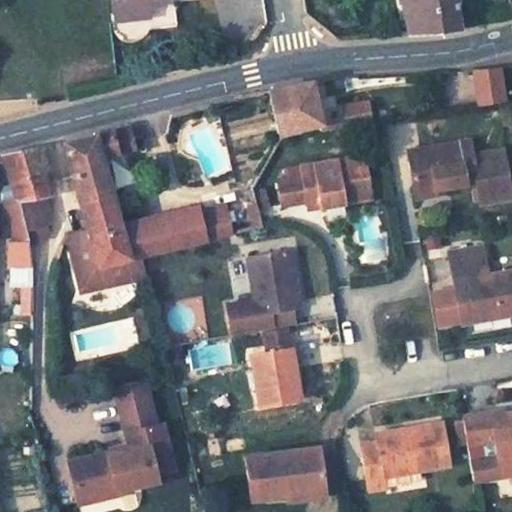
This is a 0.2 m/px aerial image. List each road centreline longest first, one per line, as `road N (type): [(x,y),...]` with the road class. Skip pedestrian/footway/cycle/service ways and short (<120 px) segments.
road 1 (secondary): [(0,139),(287,68)]
road 2 (residential): [(511,356),(371,380),(359,303),(413,277)]
road 3 (secondary): [(287,68),(511,37)]
